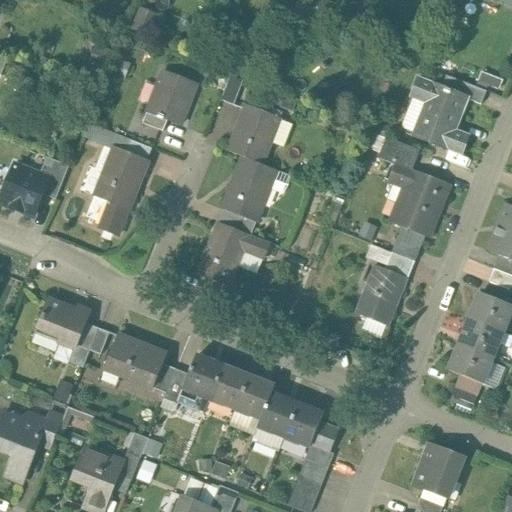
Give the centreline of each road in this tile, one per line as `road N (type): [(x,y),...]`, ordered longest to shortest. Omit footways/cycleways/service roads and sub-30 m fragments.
road 1 (residential): [(400,408),(511,109)]
road 2 (residential): [(400,408),(144,297)]
road 3 (residential): [(144,297),(0,231)]
road 4 (residential): [(144,297),(205,153)]
